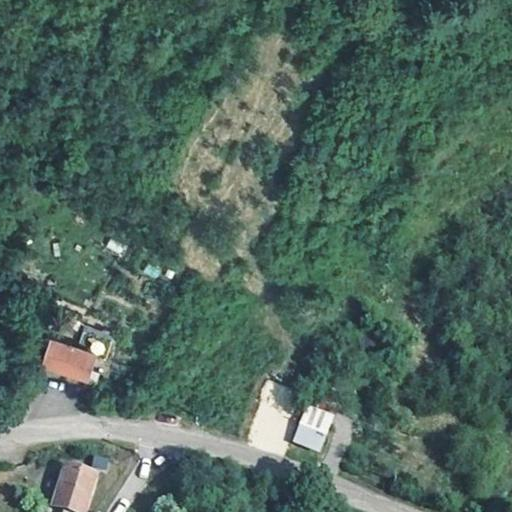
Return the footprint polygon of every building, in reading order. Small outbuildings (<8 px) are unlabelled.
[(71,329),(58,326),(56,340),(68,343),(71,329)] [(111,340),(98,337),(91,361),(104,364),(111,340)] [(95,365),(50,353),(44,377),(89,390),(95,365)] [(292,442),(320,452),(334,413),(306,403),(292,442)] [(102,471),(86,470),(86,482),(102,482),(102,471)] [(83,511),(90,490),(58,480),(49,511),(83,511)]
